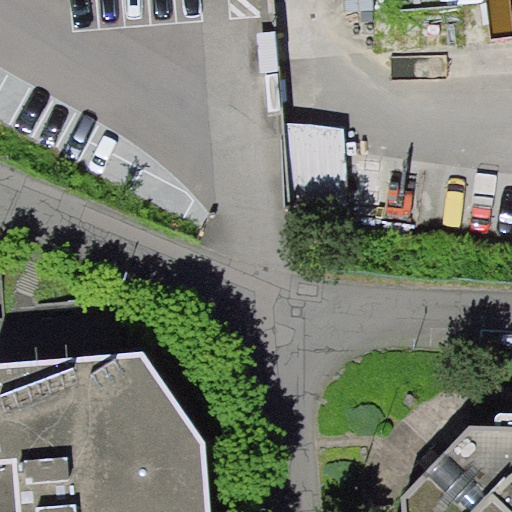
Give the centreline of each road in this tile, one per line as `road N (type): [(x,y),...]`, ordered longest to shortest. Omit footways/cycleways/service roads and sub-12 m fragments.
road 1 (unknown): [(289,318),(252,148),(233,124),(20,0)]
road 2 (residential): [(289,318),(0,185)]
road 3 (residential): [(289,318),(511,312)]
road 4 (unknown): [(511,102),(425,91),(358,35),(340,0)]
road 5 (residential): [(301,511),(289,318)]
